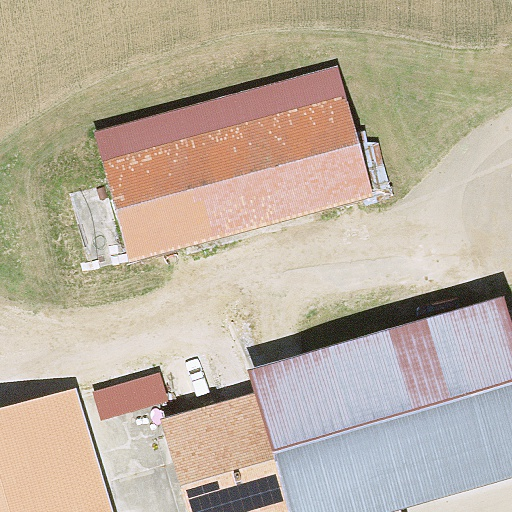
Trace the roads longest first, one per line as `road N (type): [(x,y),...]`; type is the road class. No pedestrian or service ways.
road 1 (track): [(0,338),(73,346),(472,225)]
road 2 (track): [(511,252),(472,225),(482,182),(511,138)]
